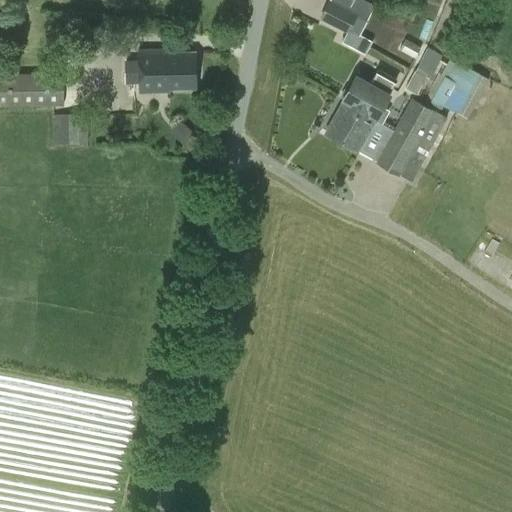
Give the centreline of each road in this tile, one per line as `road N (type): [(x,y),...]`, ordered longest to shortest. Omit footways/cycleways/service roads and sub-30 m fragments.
road 1 (unclassified): [(168,511),(260,0)]
road 2 (unknown): [(511,310),(407,235),(234,147)]
